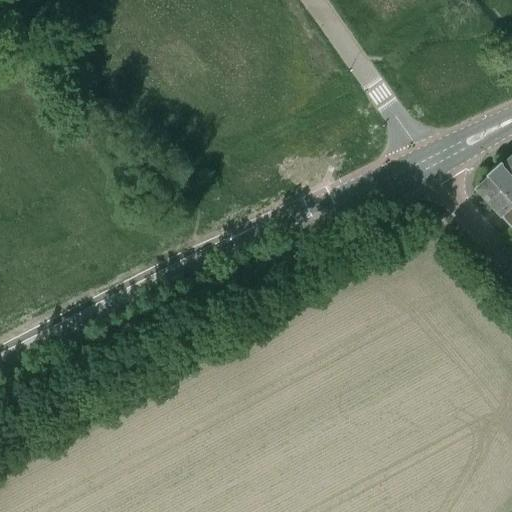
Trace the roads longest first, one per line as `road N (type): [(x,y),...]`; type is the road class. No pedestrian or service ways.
road 1 (tertiary): [(0,383),(427,165)]
road 2 (tertiary): [(427,165),(313,0)]
road 3 (tertiary): [(511,265),(427,165)]
